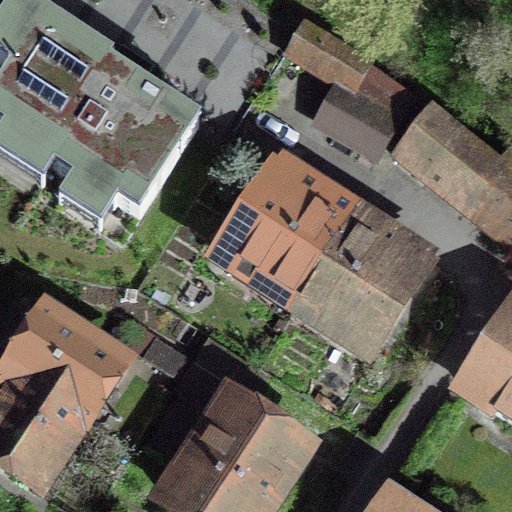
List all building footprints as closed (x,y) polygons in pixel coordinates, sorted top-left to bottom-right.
[(206,116),(18,3),(0,32),(0,64),(13,72),(0,92),(0,170),(126,247),(206,116)] [(303,28),(289,51),(359,91),(366,80),(373,68),(303,28)] [(359,91),(335,134),(375,156),(406,103),(366,80),(359,91)] [(433,120),(408,151),(508,232),(511,227),(511,160),(510,159),(499,173),(433,120)] [(228,262),(298,307),(356,219),(286,173),(228,262)] [(426,264),(356,219),(298,307),(368,353),(426,264)] [(511,316),(461,399),(511,430),(511,316)] [(7,370),(25,381),(89,422),(123,369),(42,317),(7,370)] [(207,347),(155,434),(184,452),(223,387),(241,398),(255,376),(207,347)] [(125,445),(89,422),(25,381),(0,420),(0,467),(43,495),(74,446),(110,469),(125,445)] [(263,511),(301,455),(229,408),(167,504),(179,511),(263,511)]
